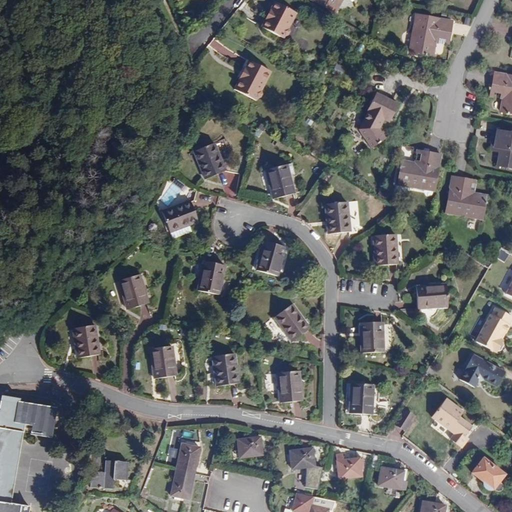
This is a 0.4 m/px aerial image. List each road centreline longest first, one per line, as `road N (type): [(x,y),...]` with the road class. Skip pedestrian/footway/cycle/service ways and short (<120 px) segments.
road 1 (residential): [(0,377),(47,376),(168,414),(327,436)]
road 2 (residential): [(235,212),(302,229),(319,245),(330,277),(327,436)]
road 3 (residential): [(327,436),(401,452),(477,511)]
road 4 (residential): [(449,119),(452,87),(491,0)]
